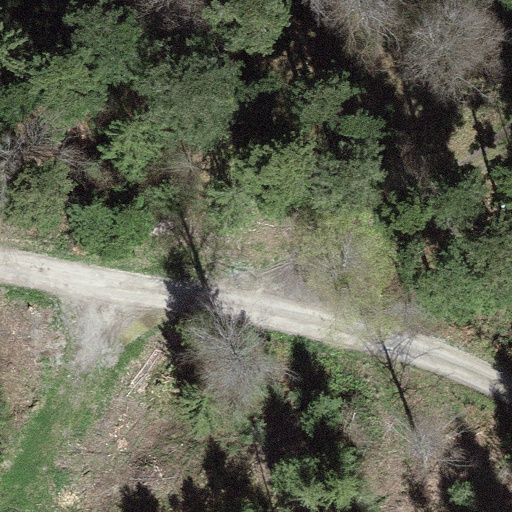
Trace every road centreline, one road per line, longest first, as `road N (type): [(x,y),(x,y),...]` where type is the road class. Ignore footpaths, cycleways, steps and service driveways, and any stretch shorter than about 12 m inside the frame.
road 1 (track): [(0,264),(358,333),(511,388)]
road 2 (track): [(154,295),(224,288),(363,243),(511,121)]
